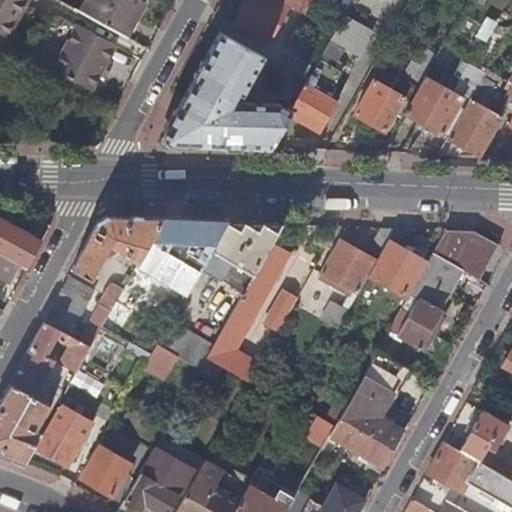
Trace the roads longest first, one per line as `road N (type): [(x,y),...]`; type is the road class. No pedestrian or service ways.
road 1 (residential): [(511,194),(99,181)]
road 2 (residential): [(383,511),(511,285)]
road 3 (residential): [(99,181),(199,0)]
road 4 (residential): [(99,181),(0,362)]
